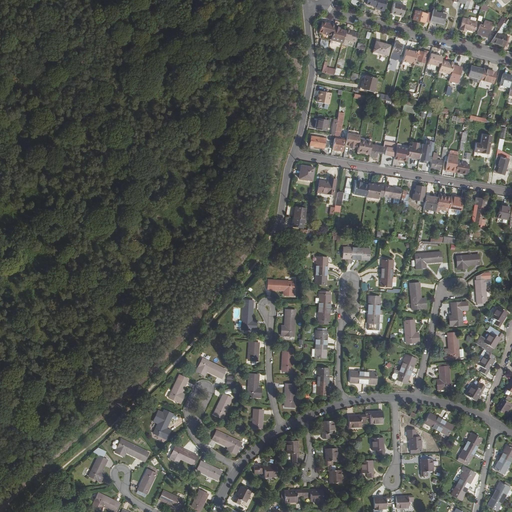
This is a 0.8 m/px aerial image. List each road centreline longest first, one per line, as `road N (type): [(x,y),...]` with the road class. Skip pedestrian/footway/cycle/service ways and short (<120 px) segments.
road 1 (track): [(16,511),(186,350),(275,241),(277,226)]
road 2 (residential): [(394,396),(344,402),(283,428),(238,467),(216,511)]
road 3 (residential): [(511,192),(293,154)]
road 4 (residential): [(311,6),(511,60)]
road 5 (residential): [(293,154),(312,71),(306,7)]
road 6 (residential): [(511,432),(463,408),(394,396)]
